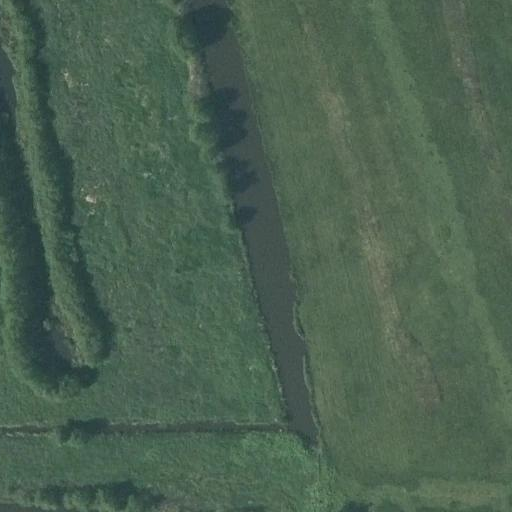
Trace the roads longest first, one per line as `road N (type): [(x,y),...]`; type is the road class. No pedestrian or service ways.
road 1 (track): [(511,427),(370,0)]
road 2 (track): [(0,486),(416,511)]
